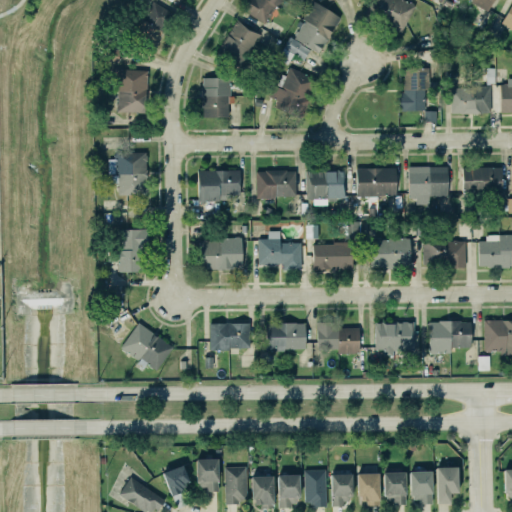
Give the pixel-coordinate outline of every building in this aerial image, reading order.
[(154,47),(170,10),(148,0),(131,37),(154,47)] [(265,23),(276,4),(280,6),(283,0),(249,0),(243,10),(265,23)] [(402,31),(414,6),(402,0),(367,0),(362,12),(402,31)] [(492,0),(486,11),(469,1),(470,0),(492,0)] [(511,0),(511,31),(498,23),(511,0)] [(293,40),(320,52),(338,14),(311,1),(293,40)] [(236,17),(246,28),(261,34),(238,66),(228,55),(215,51),(236,17)] [(279,56),(287,60),(291,52),(304,59),(310,47),(288,37),(279,56)] [(106,58),(116,62),(119,50),(109,47),(106,58)] [(289,66),(316,76),(300,116),(272,106),(275,99),(268,96),(273,83),(281,87),(289,66)] [(426,67),(402,67),(403,92),(397,92),(397,110),(426,110),(426,67)] [(115,112),(145,112),(146,69),(115,69),(115,112)] [(202,117),(229,116),(228,77),(201,77),(202,117)] [(511,111),(511,83),(500,84),(500,112),(511,111)] [(489,86),(450,87),(451,113),(490,113),(489,86)] [(146,194),(147,151),(114,151),(114,159),(110,158),(109,182),(117,182),(117,194),(146,194)] [(405,164),(444,163),(444,193),(405,193),(405,164)] [(461,166),(500,165),(500,179),(501,191),(461,192),(462,179),(461,166)] [(394,193),(394,166),(355,167),(355,196),(376,195),(376,193),(394,193)] [(194,167),(236,167),(236,191),(230,191),(230,198),(194,199),(194,167)] [(295,194),(294,170),(285,170),(285,168),(264,168),(264,170),(255,170),(255,197),(274,196),(274,194),(295,194)] [(326,202),(326,198),(345,198),(344,170),(306,171),(306,203),(326,202)] [(346,236),(359,235),(359,226),(353,226),(353,221),(345,221),(346,236)] [(317,224),(305,224),(305,238),(318,238),(317,224)] [(117,270),(143,270),(142,227),(120,228),(120,235),(119,235),(119,240),(121,240),(121,249),(116,249),(117,270)] [(299,268),(299,241),(291,241),(291,240),(287,240),(287,241),(278,241),(278,229),(267,229),(266,237),(257,237),(257,262),(282,262),(282,268),(299,268)] [(477,239),(497,239),(497,233),(511,233),(511,264),(509,264),(509,266),(487,266),(487,264),(477,265),(478,251),(477,239)] [(216,268),(230,268),(230,267),(240,267),(240,236),(239,236),(238,235),(233,235),(233,236),(219,236),(219,239),(206,239),(202,239),(202,240),(198,240),(199,268),(216,267),(216,268)] [(368,239),(369,267),(410,266),(409,238),(368,239)] [(422,241),(422,266),(466,265),(465,239),(422,241)] [(312,243),(313,269),(352,268),(351,242),(312,243)] [(511,318),(506,318),(501,319),(501,318),(482,318),(483,350),(485,350),(485,351),(489,351),(489,350),(490,350),(490,349),(499,349),(499,354),(504,354),(504,350),(505,349),(505,353),(511,353),(511,318)] [(469,346),(469,320),(459,320),(459,319),(437,319),(437,320),(427,320),(427,352),(449,352),(449,346),(469,346)] [(358,351),(357,326),(334,327),(333,321),(315,320),(316,348),(336,348),(336,352),(358,351)] [(373,320),(412,320),(413,348),(411,348),(411,350),(405,350),(405,347),(392,347),(392,354),(383,354),(382,348),(374,348),(373,320)] [(173,346),(137,322),(120,347),(138,360),(140,358),(156,370),(173,346)] [(249,322),(208,323),(209,348),(249,348),(249,322)] [(264,322),(304,322),(304,347),(278,347),(278,349),(264,349),(264,322)] [(478,370),(488,369),(488,355),(477,356),(478,370)] [(195,458),(196,489),(217,489),(217,458),(195,458)] [(188,481),(182,464),(162,471),(170,496),(184,491),(181,484),(188,481)] [(245,466),(223,466),(224,502),(246,501),(245,466)] [(436,503),(450,503),(450,492),(458,492),(457,466),(435,467),(436,503)] [(511,468),(503,469),(503,494),(511,494),(511,468)] [(325,504),(325,469),(303,469),(303,505),(325,504)] [(405,504),(404,471),(382,472),(383,496),(390,496),(390,504),(405,504)] [(431,471),(409,471),(409,497),(418,497),(418,503),(431,503),(431,471)] [(356,473),(357,504),(379,503),(378,472),(356,473)] [(330,504),(351,503),(351,473),(330,474),(330,504)] [(277,475),(277,506),(299,505),(298,474),(277,475)] [(251,502),(259,501),(260,508),(273,507),(272,475),(250,476),(251,502)] [(118,495),(150,511),(156,511),(165,497),(128,477),(118,495)]
